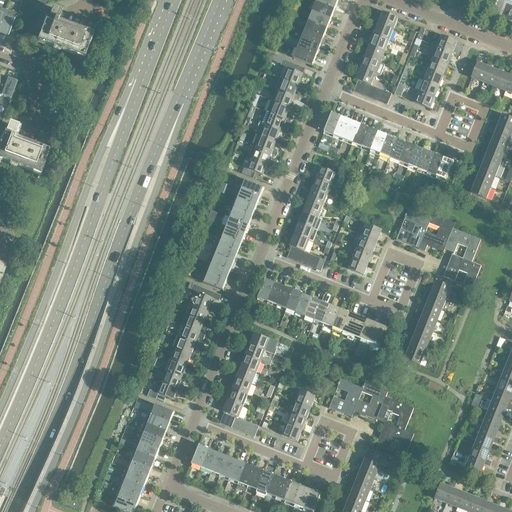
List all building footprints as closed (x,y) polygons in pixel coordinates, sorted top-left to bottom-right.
[(335,10),(338,1),(335,0),(317,0),(316,3),(335,10)] [(331,19),(335,10),(316,3),(312,12),(331,19)] [(6,8),(4,13),(17,17),(18,12),(6,8)] [(48,18),(53,20),(57,21),(61,12),(52,8),(48,18)] [(327,29),(331,19),(312,12),(309,21),(327,29)] [(398,19),(383,13),(378,24),(393,30),(398,19)] [(14,19),(3,15),(0,23),(0,33),(8,37),(14,19)] [(36,41),(37,41),(84,59),(93,35),(57,21),(53,20),(53,22),(45,19),(36,41)] [(323,38),(327,29),(309,21),(305,31),(323,38)] [(389,41),(393,30),(378,24),(374,35),(389,41)] [(320,48),(323,38),(305,31),(301,40),(320,48)] [(385,52),(389,41),(374,35),(369,46),(385,52)] [(453,53),(457,42),(442,36),(438,47),(453,53)] [(316,57),(320,48),(301,40),(298,49),(316,57)] [(380,63),(385,52),(369,46),(365,57),(380,63)] [(448,65),(453,53),(438,47),(433,59),(448,65)] [(312,66),(316,57),(298,49),(294,59),(293,58),(293,59),(313,67),(313,66),(312,66)] [(383,65),(380,63),(365,57),(360,68),(376,75),(379,76),(383,65)] [(489,68),(486,67),(480,64),(482,59),(478,57),(475,63),(477,64),(471,79),(483,83),(489,68)] [(444,76),(448,65),(433,59),(429,70),(444,76)] [(285,67),(280,79),(298,86),(299,84),(303,75),(302,75),(305,69),(283,60),(280,66),(285,67)] [(494,88),(500,72),(498,71),(491,69),(493,63),(489,62),(486,67),(489,68),(483,83),(494,88)] [(505,92),(511,77),(509,76),(502,73),(504,68),(500,66),(498,71),(500,72),(494,88),(505,92)] [(371,86),(376,75),(360,68),(356,80),(358,81),(364,83),(369,85),(371,86)] [(439,87),(444,76),(429,70),(424,81),(439,87)] [(16,83),(5,79),(0,91),(0,96),(10,100),(16,83)] [(305,86),(299,84),(298,86),(280,79),(276,90),(294,97),(295,95),(298,88),(303,90),(305,86)] [(359,94),(364,83),(358,81),(354,92),(359,94)] [(435,98),(439,87),(424,81),(420,92),(435,98)] [(365,97),(369,85),(364,83),(359,94),(365,97)] [(260,85),(255,95),(260,97),(264,86),(260,85)] [(371,99),(375,88),(371,86),(369,85),(365,97),(371,99)] [(376,101),(381,90),(375,88),(371,99),(376,101)] [(300,97),(295,95),(294,97),(276,90),(271,101),(290,108),(290,106),(293,99),(298,101),(300,97)] [(381,103),(386,92),(381,90),(376,101),(381,103)] [(430,110),(435,98),(420,92),(416,90),(411,102),(430,110)] [(392,94),(386,92),(381,103),(387,105),(392,94)] [(296,108),(290,106),(290,108),(271,101),(267,112),(285,120),(286,117),(289,110),(294,112),(296,108)] [(285,120),(267,112),(262,124),(286,133),(287,131),(281,128),(284,122),(290,124),(291,119),(286,117),(285,120)] [(334,136),(341,118),(332,114),(333,114),(332,113),(324,133),(325,133),(334,136)] [(492,127),(497,129),(498,127),(511,132),(511,118),(502,115),(499,125),(494,123),(492,127)] [(343,140),(350,121),(341,118),(334,136),(343,140)] [(352,144),(360,125),(350,121),(343,140),(352,144)] [(285,135),(286,133),(262,124),(258,135),(281,144),(282,142),(277,140),(280,133),(285,135)] [(14,137),(17,128),(8,125),(5,134),(9,135),(14,137)] [(362,147),(369,129),(360,125),(352,144),(362,147)] [(508,144),(511,134),(511,132),(498,127),(497,129),(495,136),(489,134),(487,138),(493,140),(494,138),(508,144)] [(371,151),(378,132),(369,129),(362,147),(371,151)] [(380,155),(388,136),(378,132),(371,151),(369,156),(378,159),(380,155)] [(0,138),(0,160),(40,175),(49,153),(48,153),(49,150),(14,137),(9,135),(8,138),(1,135),(0,138)] [(281,144),(258,135),(253,146),(272,153),(273,151),(275,144),(281,146),(281,144)] [(390,158),(397,140),(388,136),(380,155),(390,158)] [(504,155),(508,144),(494,138),(493,140),(490,147),(485,145),(483,149),(488,151),(489,149),(504,155)] [(400,162),(407,144),(397,140),(390,158),(400,162)] [(320,143),(318,148),(328,152),(328,149),(329,147),(320,143)] [(409,166),(416,147),(407,144),(400,162),(409,166)] [(278,153),(273,151),(272,153),(253,146),(249,157),(252,158),(252,159),(267,165),(268,162),(271,155),(276,157),(278,153)] [(328,149),(328,152),(337,155),(339,150),(330,146),(329,147),(328,149)] [(418,170),(425,151),(416,147),(409,166),(418,170)] [(500,166),(504,155),(489,149),(488,151),(486,158),(480,156),(478,160),(484,162),(485,160),(500,166)] [(427,173),(435,155),(425,151),(418,170),(427,173)] [(437,177),(444,159),(435,155),(427,173),(437,177)] [(273,164),(268,162),(267,165),(252,159),(248,169),(247,170),(244,168),(241,174),(253,179),(255,173),(263,176),(263,175),(267,166),(272,168),(273,164)] [(453,162),(444,159),(437,177),(446,181),(445,182),(446,182),(454,162),(453,162)] [(495,177),(500,166),(485,160),(484,162),(481,169),(476,167),(474,171),(479,173),(480,171),(495,177)] [(329,161),(327,166),(326,168),(337,172),(340,165),(329,161)] [(321,168),(316,179),(332,185),(336,174),(321,168)] [(491,188),(495,177),(480,171),(479,173),(477,180),(471,178),(469,182),(475,184),(476,182),(491,188)] [(395,173),(393,178),(402,181),(404,177),(395,173)] [(327,196),(332,185),(316,179),(312,190),(327,196)] [(245,181),(241,190),(260,198),(264,189),(264,188),(245,181),(244,181),(245,181)] [(486,200),(491,188),(476,182),(475,184),(472,192),(467,189),(465,194),(470,196),(471,194),(486,200)] [(256,207),(260,198),(241,190),(238,200),(256,207)] [(323,207),(327,196),(312,190),(307,201),(323,207)] [(218,196),(216,202),(222,205),(225,198),(218,196)] [(252,216),(256,207),(238,200),(234,209),(252,216)] [(318,219),(323,207),(307,201),(303,213),(318,219)] [(249,226),(252,216),(234,209),(230,218),(249,226)] [(209,211),(205,219),(215,223),(218,214),(209,211)] [(419,250),(426,232),(430,223),(431,221),(429,220),(408,211),(407,215),(406,215),(405,217),(406,217),(405,220),(412,223),(413,223),(416,224),(412,234),(407,233),(408,231),(401,229),(396,241),(397,241),(397,240),(403,243),(404,241),(408,243),(408,244),(419,249),(418,249),(419,250)] [(321,220),(318,219),(303,213),(298,224),(317,231),(321,220)] [(445,250),(453,229),(456,224),(432,215),(431,219),(430,218),(429,220),(431,221),(430,223),(437,226),(437,227),(437,226),(440,228),(437,237),(426,232),(419,250),(425,252),(428,245),(433,247),(432,248),(443,252),(443,253),(444,253),(445,250)] [(245,235),(249,226),(230,218),(226,228),(245,235)] [(312,242),(317,231),(298,224),(294,235),(309,241),(312,242)] [(377,243),(382,231),(367,225),(362,236),(377,243)] [(241,245),(245,235),(226,228),(223,237),(241,245)] [(451,251),(455,252),(453,255),(472,263),(481,240),(453,229),(445,250),(451,252),(451,251)] [(305,253),(309,241),(294,235),(289,247),(292,248),(297,250),(303,252),(305,253)] [(373,254),(377,243),(362,236),(358,248),(373,254)] [(238,254),(241,245),(223,237),(219,246),(238,254)] [(200,241),(194,256),(195,256),(199,258),(205,242),(201,241),(200,241)] [(234,263),(238,254),(219,246),(217,245),(213,254),(234,263)] [(293,261),(297,250),(292,248),(287,258),(293,261)] [(368,265),(373,254),(358,248),(353,259),(368,265)] [(299,263),(303,252),(297,250),(293,261),(299,263)] [(308,254),(305,253),(303,252),(299,263),(304,265),(308,254)] [(230,272),(234,263),(213,254),(209,264),(212,265),(230,272)] [(310,267),(314,256),(308,254),(304,265),(310,267)] [(472,263),(453,255),(452,255),(453,256),(448,267),(468,275),(467,278),(467,277),(466,278),(463,286),(467,287),(466,288),(468,289),(469,288),(472,289),(481,267),(472,263)] [(315,270),(320,259),(314,256),(310,267),(315,270)] [(325,261),(320,259),(315,270),(321,272),(325,261)] [(364,276),(368,265),(353,259),(349,270),(364,276)] [(226,282),(230,272),(212,265),(208,274),(226,282)] [(446,271),(446,272),(444,277),(443,277),(443,278),(455,282),(457,276),(446,271)] [(223,291),(226,282),(208,274),(204,283),(203,284),(223,291)] [(268,302),(275,284),(266,280),(266,279),(258,299),(259,299),(268,302)] [(425,293),(431,295),(431,293),(446,299),(451,287),(436,281),(432,291),(427,289),(425,293)] [(277,306),(285,288),(275,284),(268,302),(277,306)] [(195,292),(190,303),(209,311),(210,308),(213,300),(219,302),(221,296),(193,285),(191,290),(195,292)] [(286,310),(294,291),(285,288),(277,306),(286,310)] [(295,316),(296,314),(303,295),(294,291),(286,310),(286,312),(295,316)] [(442,310),(446,299),(431,293),(431,295),(428,302),(422,300),(421,304),(426,306),(427,304),(442,310)] [(305,317),(312,299),(303,295),(296,314),(305,317)] [(314,321),(322,302),(312,299),(305,317),(314,321)] [(323,325),(331,306),(322,302),(314,321),(323,325)] [(215,310),(210,308),(209,311),(190,303),(186,315),(204,322),(205,320),(208,313),(213,315),(215,310)] [(438,321),(442,310),(427,304),(426,306),(423,313),(418,311),(416,315),(422,317),(423,315),(438,321)] [(333,329),(341,310),(331,306),(323,325),(333,329)] [(343,332),(350,314),(341,310),(333,329),(343,332)] [(176,315),(170,313),(167,320),(173,322),(176,315)] [(352,336),(360,318),(350,314),(343,332),(352,336)] [(211,322),(205,320),(204,322),(186,315),(181,326),(200,333),(201,331),(204,324),(209,326),(211,322)] [(433,332),(438,321),(423,315),(422,317),(419,324),(414,322),(412,326),(417,329),(418,326),(433,332)] [(361,340),(368,321),(360,318),(352,336),(361,340)] [(369,346),(378,325),(368,321),(361,340),(360,342),(369,346)] [(387,328),(378,325),(369,346),(379,349),(388,328),(387,328)] [(195,344),(196,342),(198,338),(203,340),(206,333),(201,331),(200,333),(181,326),(177,337),(195,344)] [(429,343),(433,332),(418,326),(417,329),(415,336),(409,334),(408,338),(413,340),(414,337),(429,343)] [(255,334),(250,345),(265,351),(275,355),(276,351),(267,347),(270,340),(255,334)] [(202,344),(196,342),(195,344),(177,337),(173,348),(191,355),(192,353),(195,346),(200,348),(202,344)] [(424,354),(429,343),(414,337),(413,340),(410,347),(405,345),(403,349),(408,351),(409,348),(424,354)] [(262,358),(265,351),(250,345),(246,356),(261,362),(270,366),(272,362),(262,358)] [(196,359),(197,355),(192,353),(191,355),(173,348),(172,350),(175,351),(172,360),(187,366),(187,364),(190,357),(196,359)] [(420,366),(424,354),(409,348),(408,351),(406,358),(400,356),(399,360),(404,362),(405,360),(420,366)] [(256,374),(261,362),(246,356),(241,368),(256,374)] [(193,366),(187,364),(187,366),(172,360),(168,359),(166,362),(164,366),(164,370),(182,378),(183,375),(186,368),(191,370),(193,366)] [(511,369),(505,367),(501,378),(511,382),(511,369)] [(252,385),(256,374),(241,368),(237,379),(252,385)] [(188,377),(183,375),(182,378),(164,370),(159,382),(163,383),(178,389),(179,387),(181,380),(187,382),(188,377)] [(511,382),(501,378),(497,389),(511,396),(511,395),(511,382)] [(247,396),(252,385),(237,379),(232,390),(247,396)] [(354,412),(359,401),(362,392),(363,389),(362,389),(362,388),(341,380),(339,383),(338,383),(338,385),(339,385),(337,388),(349,393),(345,402),(340,400),(334,397),(329,409),(330,409),(336,411),(336,409),(341,411),(341,413),(351,417),(351,418),(352,418),(354,412)] [(184,389),(179,387),(178,389),(163,383),(158,394),(154,393),(152,399),(163,403),(166,397),(173,400),(174,400),(173,400),(177,391),(182,393),(184,389)] [(376,421),(378,418),(386,398),(388,392),(365,383),(364,387),(363,387),(362,388),(362,389),(363,389),(362,392),(369,395),(370,395),(373,396),(369,406),(364,404),(365,403),(359,401),(354,412),(360,414),(361,413),(365,415),(365,416),(376,421)] [(511,395),(511,396),(497,389),(492,401),(507,407),(508,404),(511,397),(511,395)] [(243,407),(247,396),(232,390),(228,401),(243,407)] [(315,397),(301,391),(296,402),(311,408),(315,397)] [(414,409),(386,398),(378,418),(383,421),(382,423),(383,423),(385,424),(385,423),(388,424),(392,414),(401,418),(399,422),(396,428),(405,431),(414,409)] [(239,418),(243,407),(228,401),(223,412),(224,413),(231,415),(237,417),(239,418)] [(511,410),(511,405),(508,404),(507,407),(492,401),(488,412),(503,418),(504,416),(507,408),(511,411),(511,410)] [(306,419),(311,408),(296,402),(292,413),(306,419)] [(155,406),(152,415),(170,422),(174,413),(175,414),(175,413),(155,405),(155,406)] [(133,408),(130,418),(135,420),(139,411),(138,410),(133,408)] [(508,417),(504,416),(503,418),(488,412),(483,423),(499,429),(499,427),(502,420),(508,422),(509,418),(508,417)] [(226,426),(231,415),(224,413),(220,424),(226,426)] [(302,430),(306,419),(292,413),(287,424),(302,430)] [(167,432),(170,422),(152,415),(148,424),(167,432)] [(232,429),(237,417),(231,415),(226,426),(232,429)] [(238,431),(242,420),(239,418),(237,417),(232,429),(238,431)] [(243,433),(248,422),(242,420),(238,431),(243,433)] [(249,436),(253,424),(248,422),(243,433),(249,436)] [(396,428),(388,424),(385,423),(385,424),(381,435),(383,435),(381,440),(379,439),(376,445),(376,446),(387,451),(390,444),(392,439),(401,443),(399,446),(399,447),(396,454),(399,455),(399,456),(401,457),(401,456),(405,458),(414,435),(405,431),(396,428)] [(505,429),(499,427),(499,429),(483,423),(479,434),(494,440),(495,438),(498,431),(503,433),(505,429)] [(163,441),(167,432),(148,424),(144,434),(163,441)] [(259,426),(253,424),(249,436),(254,438),(259,426)] [(297,442),(302,430),(287,424),(283,436),(297,442)] [(159,450),(163,441),(144,434),(141,443),(159,450)] [(500,440),(495,438),(494,440),(479,434),(475,445),(490,451),(490,449),(493,442),(498,444),(500,440)] [(121,439),(118,445),(124,448),(127,442),(121,439)] [(155,460),(159,450),(141,443),(137,452),(155,460)] [(202,468),(209,450),(200,446),(200,445),(192,465),(193,465),(202,468)] [(496,451),(490,449),(490,451),(475,445),(470,456),(485,462),(486,460),(489,453),(494,455),(496,451)] [(211,472),(218,453),(209,450),(202,468),(211,472)] [(358,462),(363,464),(364,462),(379,468),(381,463),(384,464),(387,458),(368,450),(365,460),(359,458),(358,462)] [(152,469),(155,460),(137,452),(133,462),(152,469)] [(220,476),(228,457),(218,453),(211,472),(220,476)] [(491,462),(486,460),(485,462),(470,456),(466,468),(480,474),(484,464),(490,467),(491,462)] [(229,479),(237,461),(228,457),(220,476),(229,479)] [(239,483),(246,464),(237,461),(229,479),(239,483)] [(148,478),(152,469),(133,462),(130,471),(148,478)] [(375,479),(379,468),(364,462),(363,464),(360,471),(355,469),(353,473),(359,475),(360,473),(375,479)] [(248,487),(255,468),(246,464),(239,483),(248,487)] [(258,491),(265,472),(255,468),(248,487),(258,491)] [(144,487),(148,478),(130,471),(126,480),(144,487)] [(267,494),(274,476),(265,472),(258,491),(257,493),(266,497),(267,494)] [(370,490),(375,479),(360,473),(359,475),(356,482),(351,480),(349,484),(354,486),(355,484),(370,490)] [(276,498),(284,479),(274,476),(267,494),(276,498)] [(286,502),(293,483),(284,479),(276,498),(286,502)] [(141,497),(144,487),(126,480),(122,489),(141,497)] [(295,505),(302,487),(293,483),(286,502),(295,505)] [(366,501),(370,490),(355,484),(354,486),(351,493),(346,491),(345,495),(350,497),(351,495),(366,501)] [(446,504),(452,489),(441,484),(435,499),(446,504)] [(304,509),(311,491),(302,487),(295,505),(304,509)] [(141,497),(122,489),(120,489),(117,498),(118,499),(137,506),(141,497)] [(457,508),(463,493),(452,489),(446,504),(457,508)] [(321,494),(311,491),(304,509),(311,511),(314,511),(321,494)] [(467,511),(468,511),(474,497),(463,493),(457,508),(467,511)] [(360,511),(361,511),(366,501),(351,495),(350,497),(347,504),(342,502),(340,506),(345,509),(346,506),(360,511)] [(59,496),(56,502),(76,510),(78,504),(59,496)] [(481,511),(485,502),(474,497),(468,511),(481,511)] [(134,511),(137,506),(118,499),(115,508),(114,508),(123,511),(134,511)] [(494,511),(497,506),(485,502),(481,511),(494,511)]
